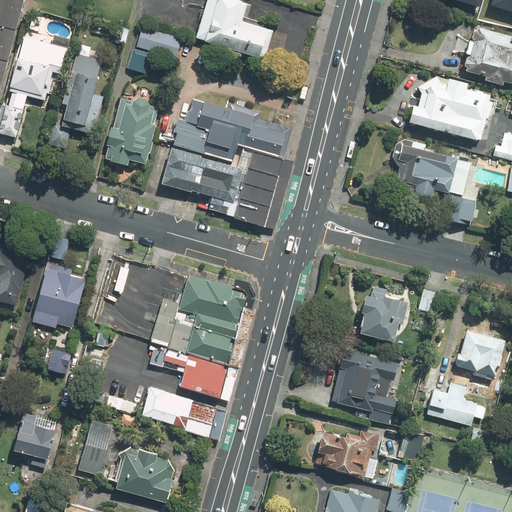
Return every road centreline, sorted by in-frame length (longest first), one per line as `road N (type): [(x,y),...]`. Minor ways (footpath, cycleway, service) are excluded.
road 1 (residential): [(287,266),(0,181)]
road 2 (primary): [(287,266),(220,511)]
road 3 (primary): [(356,0),(303,208)]
road 4 (residential): [(511,273),(375,238)]
